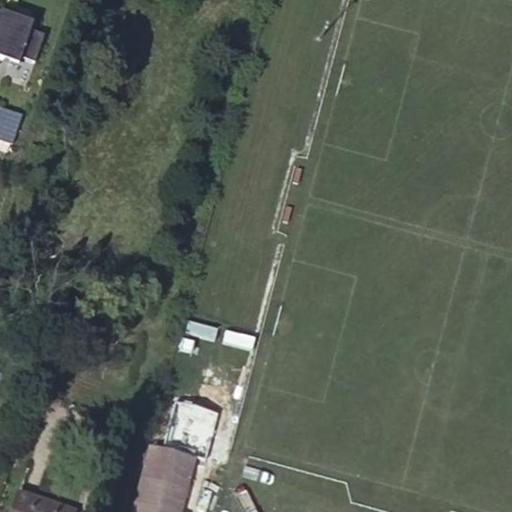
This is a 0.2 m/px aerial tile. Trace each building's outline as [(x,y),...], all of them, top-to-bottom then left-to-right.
[(31,24),(0,13),(0,59),(18,66),(20,59),(34,64),(43,37),(29,32),(31,24)] [(21,117),(0,108),(0,142),(11,146),(21,117)] [(177,404),(164,401),(155,440),(168,444),(177,404)] [(180,422),(172,448),(199,456),(207,429),(180,422)] [(149,447),(131,511),(180,511),(194,458),(149,447)] [(71,511),(16,494),(10,511),(71,511)]
